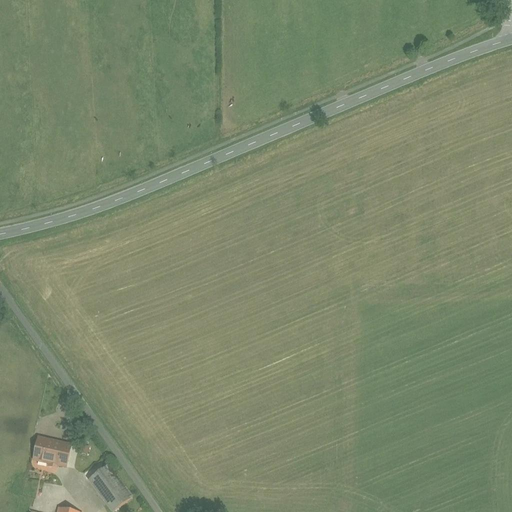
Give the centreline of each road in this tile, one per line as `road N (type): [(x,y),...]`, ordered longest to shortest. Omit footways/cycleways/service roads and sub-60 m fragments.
road 1 (tertiary): [(0,235),(130,198),(511,41)]
road 2 (unclassified): [(154,511),(0,289)]
